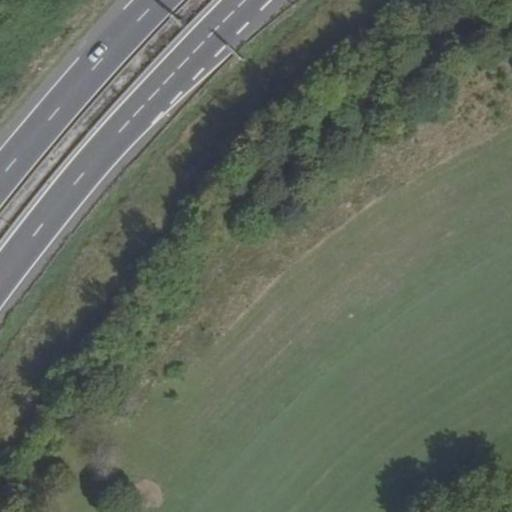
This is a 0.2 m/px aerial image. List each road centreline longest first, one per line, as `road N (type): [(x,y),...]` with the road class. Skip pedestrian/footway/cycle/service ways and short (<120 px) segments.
road 1 (trunk): [(0,274),(143,105),(250,0)]
road 2 (trunk): [(155,0),(0,180)]
